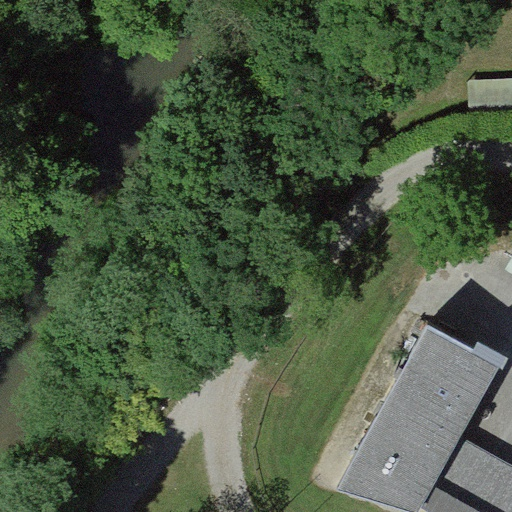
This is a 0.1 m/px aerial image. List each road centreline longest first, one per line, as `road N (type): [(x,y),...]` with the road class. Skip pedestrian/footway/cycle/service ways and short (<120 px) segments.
road 1 (track): [(511,174),(458,164),(388,188),(298,279),(116,511)]
road 2 (track): [(227,511),(237,357)]
